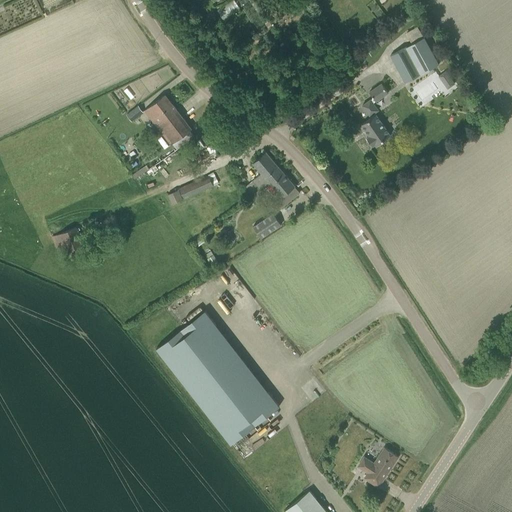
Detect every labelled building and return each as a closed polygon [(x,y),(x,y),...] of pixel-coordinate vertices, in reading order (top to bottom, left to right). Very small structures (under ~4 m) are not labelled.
[(390,55),(405,82),(439,64),(432,52),(435,50),(433,45),(429,47),(424,37),(390,55)] [(374,98),(371,100),(371,99),(362,105),(370,116),(379,111),(373,103),(375,101),(376,102),(388,93),(381,84),(370,92),(374,98)] [(192,129),(165,94),(144,110),(150,118),(171,144),(184,135),(192,129)] [(139,106),(128,114),(133,121),(144,112),(139,106)] [(390,135),(376,115),(361,125),(369,136),(367,137),(372,146),(375,145),(383,140),(385,140),(389,138),(389,136),(390,135)] [(239,137),(237,134),(233,137),(240,147),(247,141),(243,135),(239,137)] [(213,142),(221,157),(234,150),(226,135),(213,142)] [(212,158),(208,150),(207,148),(194,154),(198,164),(212,158)] [(261,173),(244,187),(250,194),(253,197),(260,191),(269,183),(283,172),(280,169),(265,152),(252,163),(261,173)] [(283,172),(269,183),(280,197),(271,204),(277,211),(290,200),(290,199),(285,194),(295,186),(283,172)] [(179,188),(184,199),(214,186),(209,175),(179,188)] [(167,195),(172,204),(183,199),(179,189),(167,195)] [(281,225),(273,213),(253,226),(261,239),(281,225)] [(56,246),(68,240),(63,230),(51,235),(56,246)] [(279,406),(205,310),(156,348),(230,444),(279,406)] [(392,467),(392,466),(398,456),(384,447),(374,463),(369,459),(364,456),(357,466),(367,473),(364,478),(377,487),(388,471),(387,470),(389,467),(390,467),(391,467),(392,467)] [(284,511),(327,511),(310,490),(284,511)]
